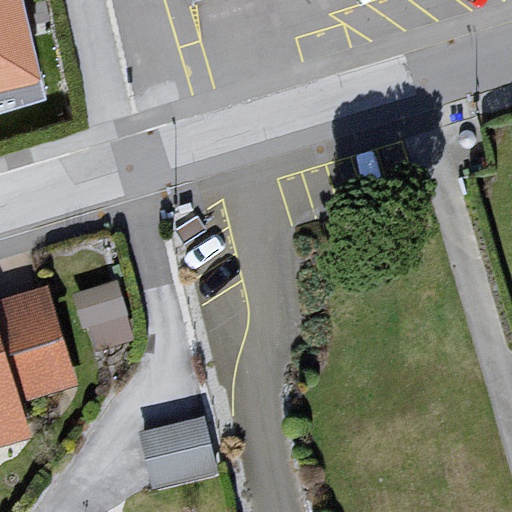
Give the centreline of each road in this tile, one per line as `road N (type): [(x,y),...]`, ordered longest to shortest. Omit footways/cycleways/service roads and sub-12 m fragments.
road 1 (residential): [(0,213),(511,58)]
road 2 (unknown): [(252,172),(264,258),(248,390),(272,511)]
road 3 (unknown): [(131,208),(161,347),(153,384),(70,506)]
